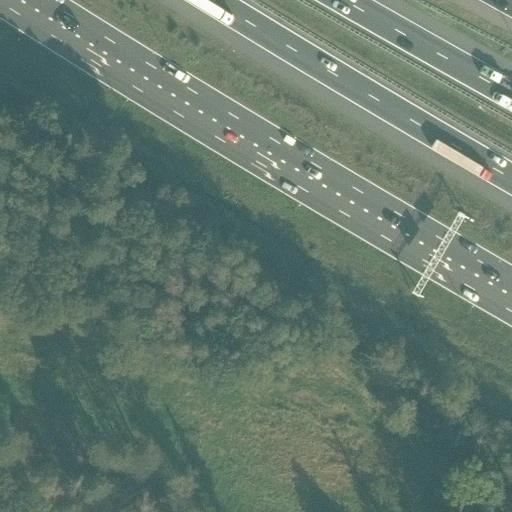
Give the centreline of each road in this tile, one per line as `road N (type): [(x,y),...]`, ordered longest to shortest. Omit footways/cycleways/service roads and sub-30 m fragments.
road 1 (trunk): [(40,0),(511,283)]
road 2 (motorway): [(206,0),(511,185)]
road 3 (motorway): [(511,99),(337,0)]
